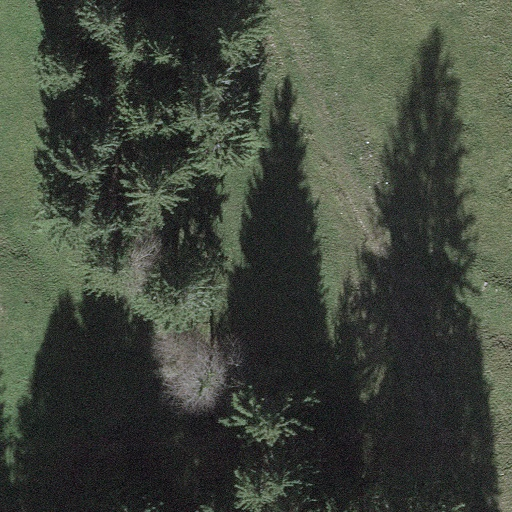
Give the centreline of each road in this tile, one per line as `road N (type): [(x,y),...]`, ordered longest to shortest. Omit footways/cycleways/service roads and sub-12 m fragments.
road 1 (track): [(240,0),(318,114),(408,274)]
road 2 (track): [(408,274),(454,511)]
